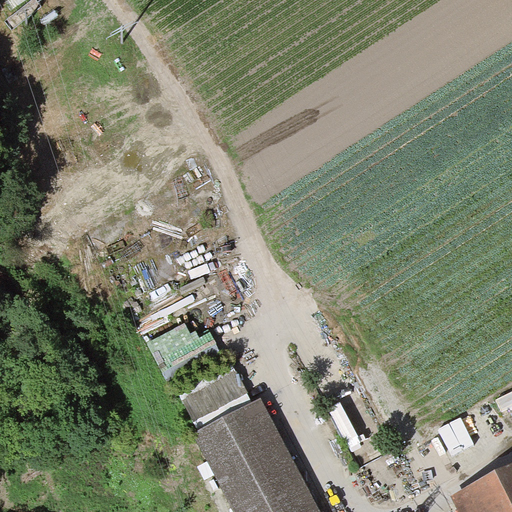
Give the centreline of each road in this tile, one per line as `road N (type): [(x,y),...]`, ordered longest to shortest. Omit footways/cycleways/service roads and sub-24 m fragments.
road 1 (track): [(355,511),(278,369),(267,309),(207,136),(111,0)]
road 2 (track): [(511,450),(386,511)]
